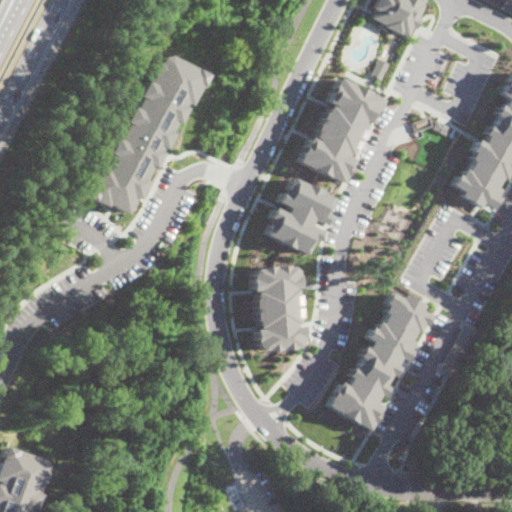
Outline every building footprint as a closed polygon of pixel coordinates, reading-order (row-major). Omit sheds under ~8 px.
[(405,36),(365,16),(372,0),(419,0),(422,1),(405,36)] [(79,196),(118,214),(196,75),(159,54),(79,196)] [(387,63),(379,80),(368,74),(376,57),(387,63)] [(511,165),(487,209),(444,186),(507,70),(511,72),(511,165)] [(334,182),(290,161),(330,76),(376,98),(334,182)] [(444,134),(430,128),(434,119),(448,126),(444,134)] [(256,234),(268,209),(276,213),(279,206),(268,200),(281,176),(325,198),(313,222),(305,218),(302,225),(313,231),(302,255),(256,234)] [(256,351),(249,345),(243,277),(248,269),(284,266),(290,270),(297,341),(292,347),(256,351)] [(318,408),(362,432),(427,317),(386,293),(318,408)] [(453,374),(439,366),(462,325),(476,333),(453,374)] [(0,511),(0,450),(39,466),(24,511),(0,511)]
